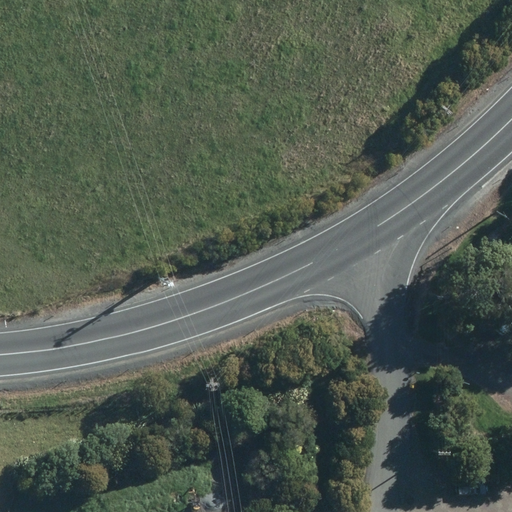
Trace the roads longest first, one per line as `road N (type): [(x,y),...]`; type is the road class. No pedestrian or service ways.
road 1 (tertiary): [(0,355),(63,348),(197,312),(356,240)]
road 2 (unclassified): [(356,240),(383,304),(388,384),(375,511)]
road 3 (tertiary): [(356,240),(420,198),(511,117)]
